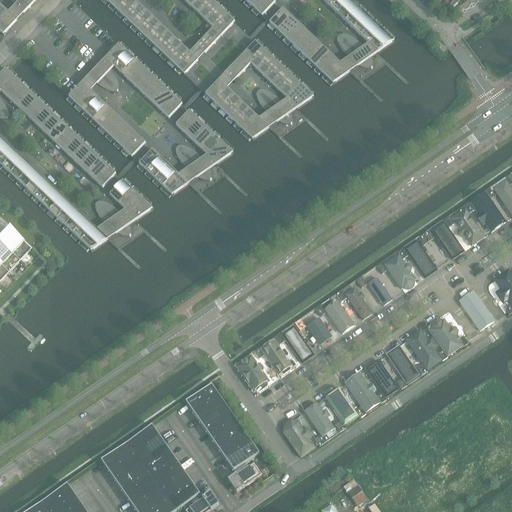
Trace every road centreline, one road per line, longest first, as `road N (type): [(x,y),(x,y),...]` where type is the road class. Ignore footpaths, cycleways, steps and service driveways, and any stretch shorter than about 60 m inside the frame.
road 1 (secondary): [(495,108),(192,319)]
road 2 (secondary): [(202,332),(506,123)]
road 3 (secondary): [(0,472),(202,332)]
road 4 (residential): [(450,276),(257,409)]
road 5 (secondary): [(192,319),(0,452)]
road 6 (residential): [(294,471),(481,345)]
road 7 (residential): [(268,425),(449,300)]
